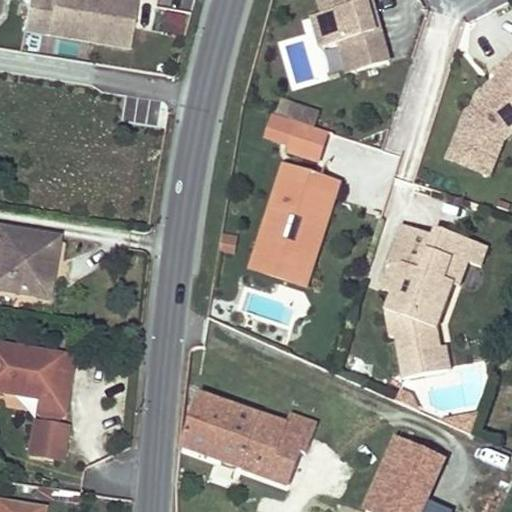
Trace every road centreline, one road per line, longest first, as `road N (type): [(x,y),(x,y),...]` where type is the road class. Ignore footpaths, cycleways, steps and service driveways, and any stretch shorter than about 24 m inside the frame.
road 1 (secondary): [(154,511),(178,246),(205,93)]
road 2 (residential): [(0,64),(205,93)]
